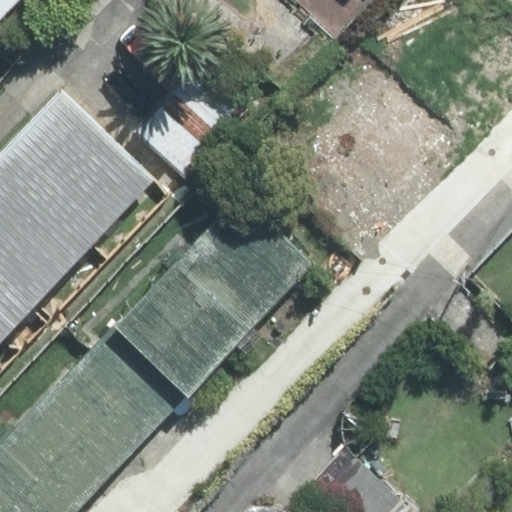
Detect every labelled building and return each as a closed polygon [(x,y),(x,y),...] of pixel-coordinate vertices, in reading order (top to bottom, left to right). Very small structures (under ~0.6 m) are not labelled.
[(0,0),(0,23),(24,0),(0,0)] [(511,85),(511,16),(508,13),(474,51),(511,86),(511,85)] [(307,141),(387,222),(478,134),(398,53),(307,141)] [(0,147),(0,335),(160,166),(66,77),(0,147)] [(235,120),(192,77),(144,124),(187,167),(235,120)] [(238,185),(0,435),(0,511),(100,511),(329,271),(238,185)] [(432,511),(346,432),(270,511),(432,511)]
